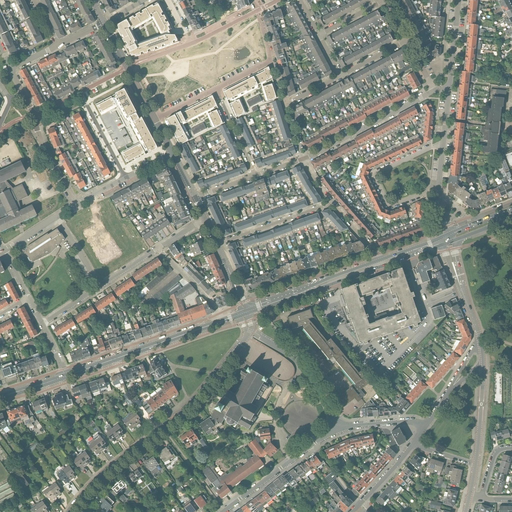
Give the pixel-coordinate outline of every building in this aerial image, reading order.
[(179,5),(182,11),(196,4),(198,3),(196,0),(193,2),(189,4),(187,0),(179,5)] [(237,0),(235,1),(235,3),(234,3),(235,7),(238,6),(239,8),(240,7),(241,8),(249,6),(248,2),(248,1),(247,0),(237,0)] [(306,0),(312,10),(314,8),(311,2),(313,1),(312,0),(306,0)] [(356,9),(351,0),(349,0),(347,1),(349,4),(352,11),(356,9)] [(351,0),(356,9),(361,6),(357,0),(356,0),(355,1),(354,0),(351,0)] [(491,9),(492,13),(510,3),(507,0),(501,0),(495,3),(497,6),(491,9)] [(107,10),(108,10),(115,6),(116,5),(114,1),(105,5),(107,10)] [(348,13),(352,11),(349,4),(346,5),(344,2),(342,3),(348,13)] [(406,12),(419,5),(418,3),(415,5),(414,2),(404,7),(404,8),(406,12)] [(18,12),(28,8),(25,3),(16,7),(18,12)] [(46,12),(54,8),(52,3),(44,7),(43,7),(46,12)] [(179,43),(177,39),(157,3),(116,27),(127,48),(126,48),(129,54),(130,54),(132,59),(155,51),(179,43)] [(288,12),(297,7),(295,3),(293,3),(287,6),(288,8),(286,9),(288,12)] [(343,16),(348,13),(342,3),(340,4),(342,8),(340,9),(343,16)] [(501,16),(503,14),(511,9),(511,7),(510,3),(492,13),(492,15),(493,16),(499,13),(501,16)] [(191,14),(195,13),(193,9),(195,8),(194,8),(197,7),(196,4),(182,11),(185,17),(191,14)] [(339,18),(343,16),(340,9),(338,6),(336,7),(334,4),(332,5),(339,18)] [(77,14),(79,13),(88,9),(85,5),(79,8),(80,10),(78,11),(78,12),(76,13),(77,14)] [(115,6),(108,10),(111,14),(122,7),(121,5),(116,8),(115,6)] [(334,20),(339,18),(332,5),(330,6),(333,12),(331,13),(334,20)] [(408,16),(417,12),(419,11),(417,9),(420,7),(419,5),(406,12),(408,16)] [(334,20),(331,13),(328,15),(325,8),(325,9),(324,6),(322,7),(330,23),(334,20)] [(288,12),(286,13),(287,15),(289,14),(291,13),(292,15),(299,12),(297,7),(288,12)] [(325,25),(330,23),(322,7),(320,8),(321,10),(321,11),(324,17),(322,18),(325,25)] [(21,16),(30,12),(28,8),(18,12),(21,16)] [(48,17),(49,17),(57,13),(54,8),(46,12),(48,17)] [(501,23),(503,22),(511,17),(511,9),(503,14),(505,17),(503,18),(503,19),(499,21),(501,23)] [(275,25),(279,24),(277,20),(279,20),(283,19),(283,18),(280,10),(271,14),(275,25)] [(384,23),(386,22),(380,10),(375,12),(380,22),(383,21),(384,23)] [(189,23),(198,18),(196,15),(199,14),(202,13),(201,11),(198,12),(195,13),(191,14),(185,17),(189,23)] [(23,21),(32,17),(30,12),(21,16),(23,21)] [(51,22),(60,17),(58,12),(57,13),(49,17),(51,22)] [(290,19),(288,20),(289,22),(301,16),(299,12),(292,15),(289,17),(290,19)] [(378,23),(380,22),(375,12),(371,14),(377,27),(379,26),(378,23)] [(407,17),(409,22),(422,15),(421,13),(418,14),(417,12),(408,16),(407,17)] [(83,20),(83,21),(84,22),(93,17),(91,13),(90,14),(84,16),(85,18),(83,20)] [(267,28),(275,25),(271,14),(265,17),(264,19),(267,28)] [(375,28),(377,27),(371,14),(367,17),(372,27),(374,26),(375,28)] [(325,25),(322,18),(320,15),(316,18),(321,27),(325,25)] [(411,26),(421,21),(420,18),(423,17),(422,15),(409,22),(411,26)] [(301,16),(289,22),(290,24),(292,23),(294,25),(294,26),(304,20),(301,16)] [(51,22),(53,26),(62,21),(60,17),(51,22)] [(87,23),(88,25),(88,26),(94,23),(95,22),(93,17),(84,22),(84,23),(85,24),(87,23)] [(369,28),(372,27),(367,17),(362,19),(369,32),(371,31),(369,28)] [(506,24),(508,26),(511,24),(511,17),(503,22),(504,25),(506,24)] [(25,27),(35,23),(33,18),(23,22),(25,27)] [(191,28),(200,24),(199,21),(198,18),(189,23),(191,28)] [(367,33),(369,32),(362,19),(357,22),(361,29),(363,32),(365,30),(367,33)] [(295,28),(293,29),(294,31),(295,30),(306,25),(304,20),(294,26),(295,28)] [(53,26),(55,30),(64,26),(65,26),(64,25),(62,21),(53,26)] [(414,31),(424,26),(424,25),(426,24),(425,22),(423,23),(421,21),(411,26),(414,31)] [(359,30),(361,29),(357,22),(353,24),(359,35),(361,34),(359,30)] [(28,32),(37,27),(35,23),(25,27),(28,32)] [(191,28),(194,32),(203,28),(200,24),(191,28)] [(275,25),(267,28),(268,34),(277,31),(280,30),(279,27),(280,27),(279,25),(281,25),(280,24),(279,24),(275,25)] [(357,36),(359,35),(353,24),(349,26),(353,34),(355,32),(357,36)] [(306,25),(295,30),(296,33),(298,32),(300,31),(301,32),(308,28),(306,25)] [(0,29),(0,32),(1,35),(10,31),(8,26),(0,29)] [(65,30),(64,26),(55,30),(54,31),(57,35),(66,30),(65,30)] [(344,28),(352,42),(354,41),(351,35),(353,34),(349,26),(344,28)] [(414,31),(416,35),(428,28),(428,26),(425,28),(424,26),(414,31)] [(30,36),(39,32),(37,27),(28,32),(30,36)] [(302,34),(298,37),(300,39),(310,33),(308,28),(301,32),(302,34)] [(349,43),(352,42),(344,28),(340,31),(345,41),(348,40),(349,43)] [(418,39),(426,36),(428,34),(427,32),(430,30),(428,28),(416,35),(418,39)] [(391,42),(387,36),(385,37),(381,29),(379,30),(387,45),(391,42)] [(68,35),(66,31),(66,30),(57,35),(58,38),(60,39),(68,35)] [(382,47),(387,45),(379,30),(376,31),(379,35),(378,36),(378,37),(377,37),(382,47)] [(387,36),(391,42),(396,40),(390,30),(386,32),(387,36)] [(343,42),(345,41),(340,31),(336,33),(342,46),(344,45),(343,42)] [(4,41),(13,37),(11,32),(2,36),(4,41)] [(30,36),(32,41),(41,36),(39,32),(30,36)] [(300,39),(298,40),(299,42),(302,40),(303,42),(313,37),(310,33),(300,39)] [(340,47),(342,46),(336,33),(331,35),(336,46),(339,44),(340,47)] [(93,43),(94,42),(102,38),(100,34),(99,34),(94,36),(91,38),(93,43)] [(282,34),(270,38),(271,43),(280,40),(279,38),(283,37),(283,36),(284,36),(284,34),(282,34)] [(334,47),(336,46),(331,35),(327,38),(333,50),(336,49),(334,47)] [(32,41),(34,45),(43,41),(41,36),(32,41)] [(378,49),(382,47),(377,37),(375,39),(373,36),(372,37),(378,49)] [(421,44),(425,42),(426,44),(432,42),(429,37),(427,38),(426,36),(418,39),(421,44)] [(6,45),(16,41),(13,37),(4,41),(6,45)] [(96,47),(105,42),(102,37),(102,38),(94,42),(96,47)] [(304,45),(302,46),(303,48),(315,42),(313,37),(303,42),(304,45)] [(374,52),(378,49),(372,37),(370,38),(371,41),(368,42),(370,45),(374,52)] [(206,55),(212,53),(207,40),(201,42),(206,55)] [(9,50),(18,46),(16,41),(6,45),(9,50)] [(96,47),(98,51),(107,46),(105,42),(96,47)] [(287,43),(273,47),(274,52),(288,48),(290,47),(289,42),(287,43)] [(305,47),(308,51),(317,46),(315,42),(305,47)] [(369,54),(374,52),(370,45),(368,46),(366,42),(363,43),(369,54)] [(80,54),(82,53),(78,44),(74,46),(77,52),(79,51),(80,54)] [(365,56),(361,50),(360,47),(357,48),(356,45),(354,46),(360,59),(365,56)] [(432,54),(434,58),(436,57),(438,57),(440,56),(441,49),(440,49),(441,46),(435,45),(434,52),(433,53),(432,54)] [(17,51),(20,50),(18,46),(9,50),(11,55),(17,51)] [(69,48),(73,57),(78,55),(77,52),(74,46),(69,48)] [(100,56),(103,54),(109,51),(107,46),(98,51),(100,56)] [(308,51),(310,55),(319,50),(317,46),(308,51)] [(356,61),(360,59),(354,46),(351,47),(355,53),(353,54),(356,61)] [(69,59),(73,57),(69,48),(64,51),(65,53),(69,59)] [(276,56),(287,53),(287,51),(289,50),(288,48),(274,52),(276,56)] [(433,60),(434,58),(432,54),(433,53),(433,48),(429,50),(425,52),(429,60),(431,61),(433,60)] [(310,55),(312,60),(322,54),(319,50),(310,55)] [(352,63),(356,61),(353,54),(351,51),(348,53),(347,50),(345,51),(352,63)] [(347,66),(352,63),(345,51),(343,52),(345,55),(342,56),(347,66)] [(405,67),(402,61),(406,59),(401,51),(397,53),(396,53),(403,68),(405,67)] [(287,53),(276,56),(277,61),(285,59),(284,56),(288,55),(291,54),(290,52),(287,53)] [(401,69),(403,68),(396,53),(393,55),(389,57),(394,65),(397,63),(398,63),(401,69)] [(312,60),(314,64),(324,59),(322,54),(312,60)] [(60,64),(59,64),(56,57),(55,55),(51,57),(55,67),(60,64)] [(64,67),(66,66),(61,55),(56,57),(59,64),(61,63),(64,67)] [(343,68),(347,66),(342,56),(338,58),(343,68)] [(51,69),(55,67),(51,57),(46,59),(51,69)] [(278,65),(290,62),(291,61),(290,57),(289,57),(277,61),(278,65)] [(395,66),(394,65),(389,57),(386,59),(392,72),(395,71),(393,67),(395,66)] [(47,71),(51,69),(46,59),(42,61),(47,71)] [(107,68),(114,65),(116,63),(114,59),(113,59),(107,62),(108,64),(106,65),(107,68)] [(318,65),(319,67),(326,63),(324,59),(314,64),(315,64),(311,66),(312,68),(313,68),(318,65)] [(388,74),(392,72),(386,59),(381,61),(388,74)] [(42,73),(47,71),(42,61),(38,63),(42,73)] [(386,75),(388,74),(381,61),(378,63),(382,70),(383,70),(386,75)] [(280,70),(292,66),(290,62),(278,65),(280,70)] [(379,72),(375,64),(373,66),(379,79),(382,77),(379,72)] [(92,68),(91,65),(89,66),(91,69),(87,71),(88,73),(92,82),(97,79),(92,71),(91,69),(92,68)] [(281,75),(289,72),(289,70),(296,68),(295,65),(292,66),(280,70),(281,75)] [(321,76),(322,79),(332,74),(328,66),(321,70),(322,73),(323,73),(324,75),(321,76)] [(377,80),(379,79),(373,66),(368,68),(372,76),(374,74),(377,80)] [(19,72),(22,77),(31,72),(29,67),(19,72)] [(252,90),(252,89),(272,78),(269,67),(222,91),(227,101),(246,91),(247,93),(252,90)] [(322,79),(321,76),(318,78),(313,68),(312,68),(311,69),(312,72),(310,73),(315,83),(322,79)] [(370,77),(372,76),(368,68),(364,70),(371,83),(373,82),(370,77)] [(101,77),(100,75),(99,72),(98,71),(96,72),(95,69),(92,71),(97,79),(101,77)] [(368,85),(371,83),(364,70),(359,73),(363,80),(365,79),(368,85)] [(22,77),(24,81),(33,76),(31,72),(22,77)] [(310,85),(315,83),(310,73),(307,75),(306,72),(304,73),(310,85)] [(88,84),(92,82),(88,73),(83,75),(88,84)] [(306,88),(310,85),(304,73),(302,74),(303,77),(301,78),(306,88)] [(361,81),(363,80),(359,73),(355,75),(362,88),(364,87),(361,81)] [(403,82),(403,83),(415,77),(413,73),(406,77),(403,78),(405,80),(403,82)] [(78,86),(81,84),(79,78),(77,75),(73,78),(78,86)] [(83,87),(88,84),(83,75),(79,78),(81,84),(83,87)] [(359,89),(362,88),(355,75),(350,78),(355,87),(357,85),(359,89)] [(24,81),(26,85),(36,80),(33,76),(24,81)] [(409,83),(410,85),(418,82),(415,77),(403,83),(405,86),(409,83)] [(73,89),(78,86),(73,78),(71,79),(72,81),(69,83),(73,89)] [(302,90),(306,88),(301,78),(297,80),(297,81),(298,83),(302,90)] [(358,92),(355,87),(350,78),(344,81),(349,90),(352,88),(355,93),(358,92)] [(26,85),(28,89),(38,84),(36,80),(26,85)] [(286,90),(294,88),(293,85),(298,83),(297,81),(285,85),(286,90)] [(345,91),(349,90),(344,81),(338,84),(344,95),(346,98),(348,97),(345,91)] [(407,90),(409,89),(410,91),(420,86),(418,82),(410,85),(406,88),(407,90)] [(74,91),(73,89),(69,83),(65,85),(70,93),(74,91)] [(278,98),(276,90),(274,83),(263,87),(265,94),(267,101),(278,98)] [(28,89),(31,94),(40,89),(38,84),(28,89)] [(65,96),(70,93),(65,85),(65,84),(61,87),(65,96)] [(341,96),(344,95),(338,84),(333,86),(340,99),(343,98),(341,96)] [(410,96),(409,95),(404,86),(402,87),(401,85),(399,86),(405,98),(410,96)] [(65,96),(61,87),(61,86),(56,89),(61,98),(65,96)] [(338,101),(340,99),(333,86),(329,89),(334,98),(336,97),(338,101)] [(401,101),(405,98),(399,86),(397,87),(398,90),(396,91),(401,101)] [(288,97),(290,96),(299,91),(298,89),(297,87),(294,88),(286,90),(288,97)] [(31,94),(33,98),(42,93),(40,89),(31,94)] [(56,101),(61,98),(56,89),(52,91),(53,94),(56,101)] [(126,89),(115,95),(128,119),(130,118),(148,151),(149,153),(160,148),(144,118),(144,117),(141,112),(139,113),(126,89)] [(332,99),(334,98),(329,89),(324,91),(331,104),(334,103),(332,99)] [(397,103),(401,101),(396,91),(393,92),(392,90),(390,91),(396,101),(397,103)] [(484,126),(481,126),(481,132),(480,134),(483,138),(484,138),(482,153),(496,154),(498,136),(499,136),(499,131),(501,131),(501,127),(500,127),(500,123),(501,108),(503,108),(504,100),(505,100),(506,91),(496,90),(493,90),(492,95),(492,97),(491,109),(488,109),(486,124),(485,124),(484,126)] [(329,105),(331,104),(324,91),(321,93),(324,101),(326,100),(329,105)] [(397,103),(396,101),(390,91),(388,92),(389,94),(387,95),(391,103),(392,105),(397,103)] [(33,98),(35,102),(45,97),(42,93),(33,98)] [(316,96),(323,109),(325,107),(324,105),(326,104),(324,101),(321,93),(316,96)] [(387,106),(391,103),(387,95),(386,93),(382,95),(387,106)] [(383,108),(387,106),(382,95),(377,98),(383,108)] [(212,96),(177,114),(177,113),(174,114),(174,115),(166,120),(167,122),(166,122),(178,146),(190,140),(189,138),(190,137),(184,125),(217,106),(212,96)] [(320,110),(323,109),(316,96),(312,98),(316,105),(318,104),(320,110)] [(45,97),(35,102),(37,107),(47,102),(45,97)] [(109,111),(110,111),(117,107),(111,97),(103,101),(96,105),(101,115),(104,114),(109,111)] [(314,106),(316,105),(312,98),(307,100),(314,113),(317,112),(314,106)] [(379,110),(383,108),(377,98),(373,100),(379,110)] [(232,111),(235,118),(245,114),(242,107),(239,100),(229,104),(232,111)] [(307,100),(303,103),(309,113),(311,112),(312,114),(314,113),(307,100)] [(374,112),(379,110),(373,100),(369,102),(374,112)] [(370,114),(374,112),(369,102),(365,104),(370,114)] [(307,115),(309,113),(303,103),(297,106),(300,112),(301,114),(306,112),(307,115)] [(424,111),(432,108),(429,103),(427,104),(426,103),(424,105),(424,106),(420,108),(421,110),(423,109),(424,111)] [(366,117),(370,114),(365,104),(360,107),(361,109),(366,117)] [(269,114),(282,110),(281,106),(271,109),(271,111),(269,112),(269,114)] [(367,118),(366,117),(361,109),(359,110),(358,108),(356,109),(362,121),(367,118)] [(358,123),(362,121),(356,109),(354,110),(355,112),(353,113),(358,123)] [(416,121),(414,117),(410,109),(405,112),(411,122),(413,120),(414,123),(416,121)] [(225,123),(222,116),(218,110),(208,114),(211,121),(214,128),(225,123)] [(354,125),(358,123),(353,113),(351,115),(349,112),(347,114),(354,125)] [(408,123),(411,122),(405,112),(401,114),(407,126),(410,125),(408,123)] [(69,118),(72,123),(81,118),(79,114),(69,118)] [(349,128),(354,125),(347,114),(345,115),(346,117),(344,118),(348,126),(349,128)] [(405,127),(407,126),(401,114),(396,116),(397,118),(402,126),(404,125),(405,127)] [(272,124),(285,120),(284,115),(274,118),(274,121),(272,122),(272,124)] [(344,128),(348,126),(344,118),(343,116),(339,119),(344,128)] [(236,121),(238,125),(250,119),(249,118),(246,119),(245,117),(237,120),(236,121)] [(72,123),(74,127),(83,122),(81,118),(72,123)] [(403,128),(402,126),(397,118),(393,120),(399,130),(403,128)] [(240,130),(249,125),(248,123),(251,122),(250,119),(238,125),(240,130)] [(340,131),(344,128),(339,119),(335,121),(340,131)] [(395,133),(399,130),(393,120),(389,123),(395,133)] [(336,133),(340,131),(335,121),(331,123),(336,133)] [(74,127),(76,131),(86,126),(83,122),(74,127)] [(332,135),(336,133),(331,123),(326,125),(332,135)] [(390,135),(395,133),(389,123),(385,125),(390,135)] [(240,130),(242,135),(255,128),(254,126),(251,128),(249,125),(240,130)] [(275,133),(288,130),(287,125),(277,128),(277,130),(275,131),(275,133)] [(328,137),(332,135),(326,125),(322,127),(328,137)] [(386,137),(390,135),(385,125),(381,127),(386,137)] [(76,131),(79,136),(88,131),(86,126),(76,131)] [(49,135),(59,131),(58,127),(54,128),(48,131),(49,135)] [(323,140),(328,137),(322,127),(318,130),(318,131),(323,140)] [(382,140),(386,137),(381,127),(376,130),(382,140)] [(244,139),(254,135),(253,132),(256,131),(255,128),(242,135),(244,139)] [(216,137),(217,139),(229,134),(227,130),(221,132),(222,135),(216,137)] [(376,140),(372,132),(371,130),(367,132),(373,144),(375,143),(374,141),(376,140)] [(377,142),(382,140),(376,130),(372,132),(376,140),(377,142)] [(51,140),(61,136),(59,131),(49,135),(51,140)] [(79,136),(81,140),(90,135),(88,131),(79,136)] [(324,141),(323,140),(318,131),(314,134),(320,144),(324,141)] [(371,145),(373,144),(367,132),(363,134),(368,144),(370,143),(371,145)] [(284,141),(291,139),(290,134),(280,137),(280,140),(278,141),(278,143),(284,141)] [(315,146),(320,144),(314,134),(310,136),(315,146)] [(366,145),(368,144),(363,134),(358,137),(365,149),(367,148),(366,145)] [(431,141),(431,140),(423,140),(421,141),(418,134),(413,137),(418,147),(431,141)] [(81,140),(83,144),(92,139),(90,135),(81,140)] [(244,139),(247,144),(259,138),(257,136),(255,137),(254,135),(244,139)] [(53,144),(63,140),(61,136),(51,140),(53,144)] [(311,148),(315,146),(310,136),(306,138),(307,141),(311,148)] [(366,150),(365,149),(358,137),(354,139),(355,141),(360,151),(362,149),(363,150),(364,149),(365,151),(366,150)] [(413,149),(418,147),(413,137),(409,139),(413,149)] [(249,148),(255,145),(258,144),(257,141),(259,140),(259,138),(247,144),(249,148)] [(83,144),(85,148),(95,143),(92,139),(83,144)] [(222,149),(225,147),(234,143),(231,139),(225,141),(226,144),(221,146),(222,149)] [(409,151),(413,149),(409,139),(404,141),(409,151)] [(63,140),(53,144),(54,149),(65,145),(63,140)] [(307,150),(311,148),(307,141),(303,143),(305,150),(307,150)] [(356,153),(360,151),(355,141),(351,143),(356,153)] [(405,153),(409,151),(404,141),(400,143),(405,153)] [(85,148),(87,153),(97,148),(95,143),(85,148)] [(146,155),(140,143),(134,146),(133,147),(134,148),(131,149),(124,153),(122,154),(127,165),(137,159),(146,155)] [(179,148),(181,152),(194,145),(193,143),(189,145),(188,143),(179,148)] [(352,155),(356,153),(351,143),(347,145),(352,155)] [(400,155),(405,153),(400,143),(396,145),(400,155)] [(184,156),(192,152),(196,150),(195,147),(194,145),(181,152),(184,156)] [(347,158),(352,155),(347,145),(342,148),(347,158)] [(396,157),(400,155),(396,145),(391,147),(396,157)] [(396,157),(391,147),(387,149),(391,159),(396,157)] [(87,153),(90,157),(99,152),(97,148),(87,153)] [(228,154),(226,155),(227,157),(238,152),(236,148),(230,150),(231,153),(228,154)] [(292,157),(291,156),(290,153),(288,148),(286,148),(283,149),(287,159),(292,157)] [(343,159),(347,158),(342,148),(338,150),(342,157),(343,159)] [(277,162),(282,160),(278,151),(276,152),(275,149),(272,150),(274,152),(277,162)] [(282,160),(287,159),(283,149),(281,150),(278,151),(282,160)] [(387,161),(391,159),(387,149),(382,151),(387,161)] [(337,159),(342,157),(338,150),(334,152),(337,159)] [(383,164),(387,161),(382,151),(378,153),(383,164)] [(59,157),(61,161),(70,156),(68,152),(59,157)] [(92,161),(101,156),(99,152),(90,157),(92,161)] [(186,161),(187,161),(198,154),(197,152),(193,154),(192,152),(184,156),(183,157),(186,161)] [(272,164),(277,162),(274,152),(271,153),(269,154),(272,164)] [(334,163),(333,162),(329,154),(329,152),(324,155),(329,165),(334,163)] [(511,180),(511,181),(510,178),(511,177),(509,173),(510,172),(502,152),(497,154),(499,159),(506,177),(511,190),(511,180)] [(378,166),(383,164),(378,153),(374,155),(378,166)] [(189,165),(198,160),(196,157),(199,156),(198,154),(187,161),(189,165)] [(325,167),(329,165),(324,155),(320,157),(324,165),(325,167)] [(374,168),(378,166),(374,155),(369,157),(374,168)] [(61,161),(63,165),(73,160),(70,156),(61,161)] [(92,161),(94,166),(104,161),(101,156),(92,161)] [(263,167),(268,165),(264,156),(262,157),(259,158),(262,166),(263,167)] [(370,170),(374,168),(369,157),(365,160),(366,162),(370,170)] [(258,168),(262,166),(259,158),(257,158),(254,159),(258,168)] [(321,169),(319,167),(316,159),(311,162),(310,163),(316,172),(321,169)] [(63,165),(65,169),(75,164),(73,160),(63,165)] [(189,165),(191,169),(203,163),(202,161),(199,162),(198,160),(189,165)] [(94,166),(97,170),(106,165),(104,161),(94,166)] [(21,211),(20,208),(19,201),(28,197),(22,184),(13,188),(6,181),(12,178),(25,171),(21,162),(0,172),(0,213),(1,216),(0,216),(0,218),(2,220),(0,221),(0,231),(0,232),(20,223),(37,215),(34,210),(36,210),(34,206),(33,206),(32,206),(21,211)] [(370,170),(366,162),(363,164),(361,169),(360,168),(360,170),(369,173),(370,170)] [(193,174),(195,173),(200,170),(202,169),(201,166),(204,165),(203,163),(191,169),(193,174)] [(239,165),(242,173),(247,171),(244,163),(242,164),(239,165)] [(65,169),(68,174),(77,169),(75,164),(65,169)] [(97,170),(99,174),(108,169),(106,165),(97,170)] [(233,178),(238,176),(236,169),(233,170),(232,167),(230,167),(233,178)] [(294,175),(301,171),(299,167),(289,170),(290,173),(293,172),(294,175)] [(70,178),(73,177),(79,173),(77,169),(68,174),(70,178)] [(108,169),(99,174),(101,179),(110,174),(108,169)] [(152,185),(164,180),(172,176),(169,169),(167,169),(148,178),(152,185)] [(224,181),(229,179),(226,173),(225,170),(222,171),(222,170),(220,171),(224,181)] [(297,179),(305,174),(303,170),(301,171),(294,175),(297,179)] [(369,173),(360,170),(359,171),(360,172),(359,176),(360,179),(367,176),(369,173)] [(73,177),(76,181),(85,176),(82,171),(79,173),(73,177)] [(219,183),(224,181),(220,171),(218,172),(216,173),(219,183)] [(495,200),(491,191),(491,190),(487,192),(486,188),(487,188),(484,180),(487,179),(484,172),(479,179),(484,192),(488,202),(495,200)] [(214,185),(219,183),(216,173),(213,174),(211,174),(214,185)] [(210,186),(214,185),(211,174),(208,175),(206,176),(210,186)] [(297,179),(299,184),(308,179),(305,174),(297,179)] [(320,180),(323,184),(329,179),(327,175),(326,176),(325,177),(323,178),(321,179),(320,180)] [(76,181),(77,185),(87,180),(85,176),(76,181)] [(165,182),(162,184),(164,187),(175,182),(172,176),(164,180),(165,182)] [(200,188),(204,187),(201,178),(198,179),(197,176),(194,178),(200,188)] [(205,188),(210,186),(206,176),(204,177),(201,178),(204,187),(205,188)] [(277,186),(276,184),(273,176),(272,177),(273,177),(268,179),(272,188),(277,186)] [(449,184),(456,185),(461,185),(462,181),(466,182),(466,178),(459,177),(450,176),(449,184)] [(507,195),(511,192),(511,190),(506,177),(501,180),(502,184),(507,195)] [(150,191),(152,190),(147,179),(142,181),(149,195),(151,193),(150,191)] [(267,190),(272,188),(268,179),(264,180),(267,191),(267,190)] [(299,184),(302,188),(311,184),(308,179),(299,184)] [(323,184),(325,188),(332,183),(329,179),(323,184)] [(77,185),(80,189),(89,184),(87,180),(77,185)] [(267,191),(264,180),(263,180),(259,182),(266,200),(270,199),(267,191)] [(361,189),(372,184),(369,180),(362,183),(359,185),(361,189)] [(147,196),(149,195),(142,181),(138,184),(143,194),(146,193),(147,196)] [(180,194),(178,188),(175,182),(164,187),(165,190),(167,189),(169,193),(163,195),(161,191),(157,193),(161,202),(161,203),(180,194)] [(263,201),(266,200),(259,182),(257,183),(263,201)] [(260,202),(263,201),(257,183),(253,184),(256,191),(257,193),(260,202)] [(325,188),(328,192),(335,187),(332,183),(325,188)] [(495,200),(500,197),(496,186),(495,183),(492,184),(494,189),(491,191),(495,200)] [(141,195),(143,194),(138,184),(133,186),(140,199),(142,198),(141,195)] [(256,191),(253,184),(249,186),(252,195),(257,193),(256,191)] [(302,188),(305,193),(313,188),(311,184),(302,188)] [(361,189),(363,193),(374,189),(372,184),(361,189)] [(500,197),(507,195),(502,184),(500,185),(496,186),(500,197)] [(328,192),(331,196),(340,188),(337,185),(335,187),(328,192)] [(138,200),(140,199),(133,186),(129,188),(134,199),(137,198),(138,200)] [(449,191),(453,194),(459,187),(458,186),(448,190),(449,191)] [(453,194),(458,198),(465,189),(467,186),(464,186),(463,187),(462,186),(460,188),(459,187),(453,194)] [(458,198),(465,203),(473,192),(474,190),(471,187),(468,191),(465,189),(458,198)] [(132,200),(134,199),(129,188),(124,191),(131,204),(133,203),(132,200)] [(305,193),(308,197),(316,192),(313,188),(305,193)] [(331,196),(334,199),(343,192),(340,188),(331,196)] [(363,193),(365,198),(376,193),(374,189),(363,193)] [(229,192),(233,202),(236,201),(237,205),(239,204),(238,200),(237,197),(234,190),(229,192)] [(129,205),(131,204),(124,191),(120,193),(125,203),(128,202),(129,205)] [(230,203),(233,202),(229,192),(225,194),(229,205),(229,206),(231,205),(230,203)] [(308,197),(309,199),(310,201),(320,197),(317,194),(316,192),(308,197)] [(334,199),(338,203),(346,195),(343,192),(334,199)] [(474,208),(481,205),(477,195),(475,196),(473,192),(465,203),(471,208),(472,208),(474,208)] [(481,205),(488,202),(484,192),(477,195),(481,205)] [(123,205),(125,203),(120,193),(115,195),(122,208),(124,207),(123,205)] [(365,198),(368,202),(378,197),(376,193),(365,198)] [(161,203),(164,208),(183,200),(180,194),(161,203)] [(225,207),(229,205),(225,194),(220,195),(223,205),(225,207)] [(120,210),(122,208),(115,195),(111,198),(117,208),(119,207),(120,210)] [(338,203),(341,207),(347,201),(350,199),(346,195),(338,203)] [(209,204),(215,203),(218,202),(218,199),(217,196),(207,200),(209,204)] [(308,207),(306,203),(304,197),(299,199),(302,209),(308,207)] [(368,202),(370,206),(380,201),(378,197),(368,202)] [(298,210),(302,209),(299,199),(294,200),(295,203),(298,210)] [(109,211),(114,208),(109,200),(104,202),(109,211)] [(164,208),(167,214),(185,206),(183,200),(164,208)] [(289,213),(286,206),(284,200),(282,201),(283,204),(280,205),(283,215),(288,213),(288,214),(289,213)] [(341,207),(344,210),(350,205),(347,201),(341,207)] [(372,211),(375,209),(382,206),(380,201),(370,206),(372,211)] [(412,208),(423,209),(424,203),(421,201),(416,203),(412,205),(412,208)] [(109,211),(104,202),(99,205),(104,213),(109,211)] [(274,218),(279,216),(274,203),(272,204),(273,207),(271,208),(274,218)] [(279,216),(283,215),(280,205),(278,205),(277,203),(274,203),(279,216)] [(104,213),(99,205),(94,208),(99,216),(104,213)] [(210,211),(212,215),(222,211),(221,208),(224,207),(223,205),(220,206),(210,211)] [(347,214),(354,208),(350,205),(344,210),(347,214)] [(185,206),(167,214),(170,219),(188,211),(185,206)] [(270,220),(274,218),(271,208),(268,209),(267,206),(265,207),(270,220)] [(347,214),(351,217),(357,212),(359,210),(355,206),(354,208),(347,214)] [(265,221),(270,220),(265,207),(260,208),(265,221)] [(407,215),(405,209),(404,207),(399,209),(401,217),(402,220),(408,218),(407,215)] [(99,216),(94,208),(89,210),(94,219),(99,216)] [(260,223),(265,221),(260,208),(256,210),(260,223)] [(255,225),(260,223),(256,210),(251,212),(253,218),(255,225)] [(324,217),(326,219),(333,213),(332,213),(329,210),(321,213),(325,217),(324,217)] [(382,219),(384,220),(387,211),(384,210),(376,213),(378,216),(383,218),(382,219)] [(86,222),(91,219),(86,211),(81,214),(86,222)] [(174,227),(189,220),(190,219),(189,216),(190,216),(188,211),(170,219),(174,227)] [(214,219),(224,215),(227,214),(226,212),(223,213),(222,211),(212,215),(214,219)] [(390,221),(393,220),(390,212),(387,211),(384,220),(385,220),(384,221),(390,223),(390,221)] [(351,217),(354,221),(360,215),(357,212),(351,217)] [(170,224),(168,221),(164,214),(161,215),(160,213),(158,214),(166,227),(170,224)] [(325,220),(329,223),(337,217),(333,213),(326,219),(325,220)] [(86,222),(81,214),(77,217),(82,225),(86,222)] [(162,230),(166,227),(158,214),(156,216),(157,218),(155,220),(162,230)] [(216,224),(226,219),(225,217),(228,216),(227,214),(224,215),(214,219),(216,224)] [(320,221),(320,220),(319,218),(318,214),(313,216),(316,225),(319,224),(320,227),(322,226),(320,221)] [(354,221),(357,224),(363,219),(360,215),(354,221)] [(314,226),(316,225),(313,216),(308,217),(313,230),(315,229),(314,226)] [(82,225),(77,217),(72,220),(77,228),(82,225)] [(242,230),(247,229),(244,221),(244,222),(243,219),(240,220),(239,217),(237,218),(242,230)] [(313,231),(313,230),(308,217),(303,219),(306,229),(309,228),(311,232),(313,231)] [(332,227),(333,228),(340,221),(337,217),(329,223),(332,227)] [(158,232),(162,230),(155,220),(153,221),(151,218),(149,220),(158,232)] [(237,232),(242,230),(237,218),(232,219),(234,225),(237,232)] [(219,229),(228,225),(228,224),(231,223),(230,221),(227,222),(226,219),(216,224),(219,229)] [(304,229),(306,229),(303,219),(298,221),(303,233),(306,232),(304,229)] [(357,224),(360,228),(366,223),(363,219),(357,224)] [(77,228),(72,220),(67,223),(72,231),(77,228)] [(154,235),(158,232),(149,220),(147,221),(149,224),(147,225),(154,235)] [(304,234),(303,233),(298,221),(294,222),(297,232),(300,231),(301,235),(304,234)] [(336,227),(338,230),(344,225),(340,221),(333,228),(334,229),(336,227)] [(418,222),(421,233),(427,231),(422,221),(418,222)] [(150,237),(154,235),(147,225),(145,226),(142,222),(140,223),(141,225),(150,237)] [(295,233),(297,232),(294,222),(289,224),(289,225),(294,237),(296,236),(295,233)] [(421,233),(418,222),(415,223),(413,224),(417,235),(421,233)] [(222,232),(227,230),(226,228),(228,226),(232,225),(231,223),(228,224),(228,225),(219,229),(220,233),(222,232)] [(360,228),(364,232),(370,226),(366,223),(360,228)] [(364,232),(367,235),(375,228),(372,224),(370,226),(364,232)] [(412,236),(417,235),(413,224),(408,225),(412,236)] [(145,241),(150,237),(141,225),(139,227),(141,229),(138,231),(145,241)] [(292,238),(294,237),(289,225),(285,226),(288,236),(291,235),(292,238)] [(407,238),(412,236),(408,225),(403,227),(407,238)] [(286,237),(288,236),(285,226),(280,228),(283,237),(285,241),(287,240),(286,237)] [(403,239),(407,238),(403,227),(399,229),(403,239)] [(370,239),(376,234),(379,232),(375,228),(367,235),(370,239)] [(52,252),(59,246),(65,239),(61,233),(61,234),(57,229),(48,235),(48,234),(26,248),(28,250),(25,252),(31,263),(48,255),(50,254),(51,253),(52,252)] [(364,250),(365,248),(360,242),(348,229),(347,230),(351,242),(364,250)] [(398,241),(403,239),(399,229),(394,230),(395,233),(398,241)] [(275,244),(274,241),(271,231),(266,233),(269,243),(272,242),(273,245),(275,244)] [(88,238),(85,232),(78,237),(81,242),(88,238)] [(267,244),(269,243),(266,233),(261,235),(266,247),(266,248),(268,248),(267,244)] [(263,248),(266,247),(261,235),(257,236),(260,246),(263,245),(263,248)] [(257,247),(260,246),(257,236),(256,236),(252,237),(256,250),(258,249),(257,247)] [(257,251),(256,250),(252,237),(247,239),(250,249),(253,248),(254,252),(257,251)] [(92,243),(88,238),(81,242),(84,247),(92,243)] [(378,248),(384,246),(381,238),(377,240),(374,243),(378,248)] [(141,250),(146,246),(141,239),(136,242),(141,250)] [(248,250),(250,249),(247,239),(242,241),(246,251),(246,253),(249,253),(248,250)] [(188,250),(189,252),(203,246),(201,241),(190,246),(191,248),(188,250)] [(136,253),(141,250),(136,242),(131,245),(136,253)] [(353,254),(355,253),(351,242),(348,243),(349,245),(345,246),(349,255),(353,254)] [(355,253),(364,250),(351,242),(355,253)] [(95,248),(92,243),(84,247),(88,253),(95,248)] [(349,255),(345,246),(344,243),(338,245),(342,257),(349,255)] [(342,257),(338,245),(338,244),(335,245),(335,247),(332,248),(336,259),(340,257),(341,258),(342,257)] [(130,256),(136,253),(131,245),(126,249),(130,256)] [(168,252),(172,259),(180,254),(174,245),(168,249),(170,251),(168,252)] [(193,253),(194,256),(205,251),(203,246),(189,252),(190,254),(193,253)] [(88,253),(91,258),(98,254),(95,248),(88,253)] [(329,261),(336,259),(332,248),(329,249),(330,250),(326,251),(326,250),(329,261)] [(126,249),(120,252),(125,260),(130,256),(126,249)] [(323,263),(329,261),(326,250),(323,251),(323,252),(320,254),(323,263)] [(233,261),(240,258),(239,255),(241,254),(244,253),(243,251),(240,252),(231,256),(233,261)] [(317,265),(323,263),(320,254),(320,252),(317,253),(317,255),(314,256),(317,265)] [(209,263),(216,260),(213,254),(206,258),(209,263)] [(119,266),(124,263),(119,255),(115,258),(119,266)] [(181,262),(178,264),(182,269),(188,263),(186,262),(185,258),(182,255),(178,258),(181,262)] [(318,266),(317,265),(314,256),(311,257),(311,258),(308,259),(311,267),(311,268),(318,266)] [(430,283),(429,279),(428,277),(429,277),(437,273),(435,269),(441,267),(437,256),(429,259),(418,263),(416,267),(417,269),(415,270),(416,274),(419,273),(422,284),(423,286),(430,283)] [(305,270),(311,267),(308,259),(307,257),(304,258),(305,259),(301,260),(305,270)] [(115,269),(119,266),(115,258),(110,261),(115,269)] [(158,267),(162,265),(158,258),(154,261),(154,260),(153,261),(158,267)] [(305,270),(301,260),(301,259),(298,260),(298,261),(295,262),(299,272),(305,270)] [(211,269),(219,266),(216,260),(209,263),(206,265),(209,270),(211,269)] [(237,269),(244,266),(243,264),(248,262),(247,260),(244,261),(235,265),(237,269)] [(110,272),(115,269),(110,261),(105,264),(110,272)] [(154,270),(158,267),(153,261),(152,261),(153,262),(150,264),(154,270)] [(183,269),(188,274),(196,265),(194,263),(192,261),(183,269)] [(299,272),(295,262),(295,261),(292,262),(292,263),(289,265),(292,274),(299,272)] [(292,274),(289,265),(289,263),(286,264),(286,266),(283,267),(286,276),(292,274)] [(105,275),(110,272),(105,264),(100,267),(105,275)] [(149,273),(154,270),(150,264),(146,266),(145,266),(149,273)] [(188,274),(191,277),(199,269),(199,268),(196,265),(188,274)] [(237,269),(239,276),(249,272),(253,271),(252,268),(249,269),(247,265),(244,266),(237,269)] [(146,276),(149,273),(145,266),(144,267),(141,269),(146,276)] [(214,275),(221,272),(219,266),(211,269),(214,275)] [(100,267),(96,270),(100,278),(105,275),(100,267)] [(286,276),(283,267),(280,268),(280,269),(277,270),(280,279),(287,277),(286,276)] [(393,332),(402,329),(413,325),(414,328),(418,326),(417,324),(421,323),(415,306),(418,305),(415,297),(413,293),(411,294),(402,268),(388,273),(353,286),(341,290),(349,315),(347,315),(348,320),(351,319),(353,324),(354,329),(360,344),(363,343),(364,345),(368,344),(367,341),(381,337),(393,333),(393,332)] [(141,279),(146,276),(141,269),(137,272),(136,272),(141,279)] [(191,277),(195,281),(203,273),(201,271),(199,269),(191,277)] [(274,281),(280,279),(277,270),(277,269),(273,270),(274,271),(271,272),(271,273),(274,281)] [(436,281),(446,277),(443,270),(437,273),(429,277),(430,279),(432,278),(432,279),(434,278),(436,281)] [(136,282),(141,279),(136,272),(135,273),(132,275),(136,282)] [(216,281),(224,277),(221,272),(214,275),(210,277),(207,278),(209,280),(215,278),(216,281)] [(274,282),(274,281),(271,273),(268,274),(268,272),(265,273),(269,284),(274,282)] [(200,287),(205,283),(203,281),(205,279),(203,277),(205,275),(203,273),(195,281),(200,287)] [(263,286),(269,284),(265,273),(262,275),(262,276),(260,277),(263,286)] [(258,288),(263,286),(260,277),(258,278),(257,276),(254,277),(254,279),(258,288)] [(219,286),(225,284),(225,280),(224,277),(216,281),(212,283),(213,284),(217,283),(219,286)] [(434,285),(435,288),(448,282),(446,277),(436,281),(433,282),(434,284),(434,285)] [(253,289),(258,288),(254,279),(252,279),(252,278),(249,279),(253,289)] [(131,288),(135,285),(131,279),(127,281),(126,282),(131,288)] [(247,291),(253,289),(249,279),(246,280),(246,282),(243,283),(247,291)] [(8,291),(14,288),(11,282),(5,285),(8,291)] [(126,291),(131,288),(126,282),(125,282),(126,283),(122,285),(126,291)] [(439,293),(451,288),(448,282),(435,288),(437,291),(438,290),(439,293)] [(182,289),(178,283),(176,284),(174,286),(172,288),(170,290),(169,291),(171,300),(175,309),(174,309),(175,312),(176,312),(176,314),(181,325),(208,315),(204,306),(200,297),(195,299),(198,307),(188,310),(185,311),(181,300),(196,291),(189,284),(182,289)] [(122,294),(126,291),(122,285),(119,287),(118,287),(122,294)] [(118,297),(122,294),(118,287),(117,288),(113,291),(118,297)] [(11,296),(17,293),(14,288),(8,291),(11,296)] [(229,305),(228,303),(227,300),(228,300),(225,292),(222,293),(221,291),(216,293),(217,298),(215,298),(219,308),(229,305)] [(14,301),(20,298),(17,293),(11,296),(14,301)] [(112,303),(116,300),(112,294),(108,296),(107,296),(112,303)] [(107,306),(112,303),(107,296),(106,297),(107,297),(103,299),(107,306)] [(204,306),(208,315),(214,313),(215,311),(202,298),(200,297),(204,306)] [(5,308),(9,305),(8,303),(5,299),(0,302),(4,309),(5,308)] [(103,308),(107,306),(103,299),(100,302),(100,301),(99,302),(103,308)] [(105,311),(103,308),(99,302),(98,302),(98,303),(95,305),(99,311),(101,310),(103,312),(105,311)] [(449,302),(445,304),(450,308),(454,312),(460,310),(458,305),(452,307),(449,302)] [(460,310),(454,312),(450,308),(445,304),(442,307),(445,316),(452,316),(453,318),(456,321),(463,318),(460,310)] [(445,316),(442,307),(441,305),(431,309),(434,320),(445,316)] [(92,316),(96,313),(92,307),(88,309),(88,308),(87,309),(92,316)] [(87,318),(92,316),(87,309),(87,310),(83,312),(87,318)] [(339,366),(355,385),(352,387),(351,387),(337,399),(344,407),(355,399),(358,403),(362,400),(361,399),(366,395),(361,390),(371,382),(366,376),(361,371),(359,373),(343,355),(331,339),(327,342),(308,319),(313,318),(310,310),(287,317),(290,326),(291,326),(292,330),(303,326),(305,328),(303,329),(329,361),(333,357),(336,361),(335,361),(336,362),(339,366)] [(22,320),(29,316),(27,313),(27,312),(27,311),(19,315),(22,320)] [(170,329),(176,327),(171,315),(170,311),(167,312),(168,315),(169,314),(170,316),(166,317),(170,329)] [(83,321),(87,318),(83,312),(80,314),(79,314),(83,321)] [(78,324),(83,321),(79,314),(78,315),(74,318),(78,324)] [(165,331),(170,329),(166,317),(165,315),(162,316),(161,314),(159,315),(161,320),(165,331)] [(176,327),(181,325),(176,314),(171,315),(176,327)] [(24,324),(31,321),(31,320),(30,320),(29,316),(22,320),(24,324)] [(154,335),(160,332),(155,321),(154,317),(151,318),(152,322),(150,322),(154,335)] [(71,328),(76,325),(72,319),(68,322),(71,328)] [(160,332),(165,331),(161,320),(159,321),(159,319),(155,321),(160,332)] [(458,328),(466,325),(466,324),(466,323),(466,322),(465,322),(464,319),(456,323),(458,328)] [(9,330),(14,327),(11,320),(7,322),(6,322),(9,330)] [(26,329),(33,325),(31,322),(32,322),(31,321),(24,324),(26,329)] [(142,339),(148,336),(144,324),(143,321),(140,321),(141,325),(138,326),(142,339)] [(5,332),(9,330),(6,322),(5,323),(1,325),(5,332)] [(67,331),(71,328),(68,322),(63,324),(67,331)] [(148,336),(154,335),(150,322),(144,324),(148,336)] [(118,347),(124,345),(118,329),(115,330),(113,323),(109,324),(114,337),(118,347)] [(143,339),(142,339),(138,326),(137,323),(133,324),(135,330),(133,331),(136,341),(141,339),(143,339)] [(62,333),(67,331),(63,324),(59,327),(62,333)] [(29,333),(36,330),(35,329),(33,325),(26,329),(29,333)] [(58,336),(62,333),(59,327),(54,330),(58,336)] [(124,345),(130,343),(127,332),(124,333),(123,331),(121,332),(119,327),(118,327),(118,329),(124,345)] [(135,341),(136,341),(133,331),(132,330),(130,331),(128,332),(127,329),(126,330),(127,332),(130,343),(135,342),(135,341)] [(36,330),(29,333),(31,338),(38,335),(36,331),(36,330)] [(462,337),(471,338),(471,336),(471,335),(471,334),(470,334),(468,330),(460,333),(462,337)] [(112,349),(118,347),(114,337),(111,338),(110,335),(109,335),(108,333),(107,334),(112,349)] [(106,352),(112,349),(107,334),(106,334),(107,338),(105,339),(104,336),(103,337),(103,334),(100,335),(100,336),(106,352)] [(100,354),(106,352),(100,336),(97,337),(100,344),(97,345),(100,353),(100,354)] [(460,341),(467,346),(470,342),(471,340),(471,338),(462,337),(460,341)] [(84,359),(91,357),(88,348),(90,347),(87,338),(79,345),(80,348),(81,351),(84,359)] [(96,355),(100,353),(97,345),(95,339),(92,341),(94,346),(93,347),(96,355)] [(457,346),(464,351),(465,350),(466,348),(467,346),(460,341),(457,346)] [(454,351),(454,352),(461,356),(463,353),(464,351),(457,346),(454,351)] [(73,363),(84,359),(81,351),(77,352),(77,351),(70,354),(73,363)] [(449,357),(455,362),(456,362),(457,361),(457,360),(461,356),(454,352),(453,352),(449,357)] [(452,367),(445,361),(444,360),(441,357),(440,356),(438,357),(442,361),(440,363),(448,370),(449,370),(450,369),(452,367)] [(37,368),(43,366),(41,359),(40,357),(34,359),(37,368)] [(43,368),(44,368),(53,364),(51,360),(48,361),(46,357),(41,359),(43,366),(43,368)] [(455,363),(455,362),(449,357),(445,361),(452,367),(453,365),(454,365),(455,364),(455,363)] [(152,373),(161,367),(162,366),(161,366),(162,365),(160,362),(161,362),(158,358),(156,358),(157,359),(150,362),(151,366),(148,367),(150,375),(152,373)] [(31,370),(37,368),(34,359),(28,361),(31,370)] [(25,372),(31,370),(28,361),(22,363),(25,372)] [(448,370),(440,363),(438,362),(436,363),(438,365),(435,368),(437,370),(444,375),(448,370)] [(15,374),(18,373),(15,366),(13,367),(11,363),(1,366),(5,378),(7,377),(8,378),(16,376),(15,374)] [(18,375),(25,372),(22,363),(15,366),(18,373),(18,375)] [(144,375),(144,377),(147,376),(143,365),(137,367),(140,377),(144,375)] [(233,425),(234,424),(237,426),(238,424),(239,424),(239,425),(242,426),(242,427),(243,426),(245,428),(246,428),(249,430),(248,430),(249,430),(256,418),(254,417),(258,409),(255,407),(257,403),(258,403),(258,402),(260,398),(261,398),(261,397),(263,394),(264,393),(263,393),(265,389),(267,390),(269,389),(270,387),(270,386),(269,385),(267,384),(267,383),(266,383),(268,380),(265,378),(266,376),(268,377),(269,377),(266,375),(263,373),(263,374),(263,373),(260,372),(259,371),(257,370),(256,369),(254,368),(251,366),(251,367),(253,368),(252,370),(249,369),(247,371),(243,369),(240,374),(242,375),(240,379),(239,380),(237,384),(237,383),(236,384),(237,384),(234,388),(234,389),(232,393),(228,391),(224,400),(221,398),(214,410),(215,410),(213,413),(213,412),(212,413),(213,413),(212,415),(211,415),(212,416),(211,417),(199,425),(207,436),(211,433),(213,437),(220,433),(217,429),(216,428),(221,425),(224,419),(226,420),(226,421),(226,423),(227,424),(228,424),(229,425),(230,426),(232,426),(233,425)] [(141,379),(140,377),(137,367),(130,369),(133,378),(134,381),(137,380),(141,379)] [(161,367),(152,373),(157,380),(159,378),(159,379),(165,375),(167,374),(165,372),(161,367)] [(443,376),(444,375),(437,370),(435,372),(430,367),(428,370),(440,380),(442,378),(443,376)] [(127,380),(133,378),(130,369),(124,372),(125,374),(121,375),(124,382),(127,380)] [(438,381),(440,380),(428,370),(428,369),(427,371),(430,373),(427,376),(430,378),(436,384),(436,383),(437,383),(438,382),(438,381)] [(123,382),(124,382),(121,375),(118,376),(111,378),(114,386),(120,384),(121,388),(125,386),(123,382)] [(436,384),(430,378),(426,383),(432,388),(434,386),(435,386),(436,385),(436,384)] [(93,394),(100,391),(101,394),(105,392),(104,390),(107,389),(108,392),(112,391),(109,383),(108,384),(107,380),(104,382),(103,380),(100,381),(100,380),(96,381),(89,384),(93,394)] [(162,390),(165,394),(174,387),(171,381),(163,385),(165,388),(162,390)] [(417,385),(423,391),(424,390),(425,389),(427,387),(420,381),(417,385)] [(422,391),(423,391),(417,385),(414,388),(411,384),(409,387),(412,390),(419,395),(421,393),(423,392),(422,391)] [(79,387),(81,395),(82,397),(86,401),(92,399),(90,392),(88,393),(85,385),(79,387)] [(75,398),(81,395),(79,387),(72,390),(75,398)] [(165,394),(169,400),(178,393),(174,387),(165,394)] [(169,400),(165,394),(162,390),(157,394),(164,403),(169,400)] [(419,395),(412,390),(408,394),(415,400),(416,399),(417,398),(417,397),(419,395)] [(52,399),(55,407),(64,404),(65,407),(73,404),(72,399),(69,400),(67,395),(63,396),(62,393),(58,394),(59,397),(52,399)] [(159,407),(164,403),(157,394),(153,397),(150,393),(148,394),(152,398),(159,407)] [(415,401),(415,400),(408,394),(405,398),(411,404),(413,402),(414,402),(415,401)] [(399,403),(407,410),(411,405),(403,399),(400,397),(398,399),(396,398),(395,399),(397,401),(399,403)] [(152,398),(146,402),(141,405),(144,408),(148,405),(150,407),(153,410),(154,411),(159,407),(152,398)] [(39,401),(42,411),(48,408),(45,399),(39,401)] [(43,412),(42,411),(39,401),(33,403),(33,406),(32,406),(34,411),(35,410),(36,412),(37,414),(43,412)] [(367,417),(372,417),(371,404),(369,401),(360,409),(361,410),(362,410),(363,417),(367,416),(367,417)] [(384,416),(390,416),(389,408),(387,405),(386,405),(382,401),(380,402),(380,405),(383,405),(384,416)] [(390,416),(402,415),(395,409),(394,408),(389,402),(387,404),(388,405),(387,405),(389,408),(390,416)] [(402,415),(407,410),(399,403),(394,408),(395,409),(402,415)] [(21,418),(23,422),(24,422),(25,425),(27,425),(28,428),(33,426),(32,423),(35,422),(33,417),(29,418),(28,416),(33,415),(30,410),(26,412),(24,407),(24,406),(18,408),(21,418)] [(8,412),(11,422),(21,418),(18,408),(8,412)] [(129,416),(136,426),(141,423),(139,419),(140,418),(135,412),(129,416)] [(131,430),(136,426),(129,416),(123,421),(128,428),(129,427),(131,430)] [(112,429),(119,439),(124,436),(121,432),(123,431),(118,424),(112,429)] [(114,443),(119,439),(112,429),(110,426),(106,429),(108,432),(105,433),(110,440),(112,439),(114,443)] [(386,438),(387,443),(391,447),(397,444),(398,446),(406,442),(405,439),(408,438),(405,434),(403,429),(400,430),(399,428),(391,432),(392,435),(386,438)] [(269,429),(259,431),(257,431),(258,434),(260,434),(260,440),(270,439),(269,429)] [(510,438),(511,438),(511,436),(511,433),(509,433),(508,429),(501,431),(503,439),(510,437),(510,438)] [(193,445),(199,441),(199,440),(192,430),(186,434),(192,444),(193,445)] [(496,441),(503,439),(501,431),(494,433),(495,433),(493,433),(493,432),(490,433),(491,439),(496,438),(496,441)] [(190,446),(192,444),(186,434),(180,438),(188,448),(190,447),(190,446)] [(366,437),(368,448),(375,447),(374,444),(375,444),(375,443),(374,443),(373,435),(366,437)] [(95,441),(102,451),(107,448),(104,445),(106,444),(101,437),(95,441)] [(202,438),(199,440),(199,441),(205,449),(208,447),(202,438)] [(357,451),(363,450),(360,438),(355,439),(357,451)] [(97,455),(102,451),(95,441),(93,439),(89,442),(91,444),(88,446),(93,453),(95,452),(97,455)] [(268,454),(264,451),(255,439),(248,445),(255,455),(251,458),(250,457),(247,460),(248,461),(248,462),(242,466),(236,470),(237,471),(229,477),(228,476),(222,480),(213,469),(215,468),(212,464),(213,463),(202,471),(211,484),(217,479),(220,482),(219,482),(220,483),(213,488),(216,493),(216,492),(221,499),(231,492),(229,490),(252,473),(252,474),(264,465),(260,460),(268,454)] [(352,452),(357,451),(355,439),(348,441),(352,452)] [(347,454),(352,452),(348,441),(342,444),(347,454)] [(264,451),(268,454),(270,457),(277,450),(271,444),(264,451)] [(342,457),(347,454),(342,444),(337,446),(342,457)] [(336,460),(342,457),(337,446),(331,449),(336,460)] [(173,457),(175,456),(170,449),(168,450),(166,448),(158,454),(163,461),(165,460),(167,459),(168,459),(172,458),(173,457)] [(385,452),(392,459),(396,454),(389,448),(385,452)] [(332,461),(336,460),(331,449),(325,452),(328,459),(328,460),(329,459),(330,460),(331,460),(332,461)] [(392,460),(392,459),(385,452),(383,450),(379,455),(388,463),(390,461),(391,461),(392,460)] [(78,455),(86,466),(91,463),(89,459),(90,458),(85,452),(82,454),(82,453),(78,455)] [(86,466),(78,455),(77,454),(73,457),(75,459),(73,461),(78,467),(79,466),(81,470),(86,466)] [(386,465),(388,463),(379,455),(375,459),(384,467),(385,467),(386,466),(386,465)] [(421,466),(421,465),(424,465),(426,459),(420,457),(419,458),(416,455),(413,459),(410,463),(418,470),(421,467),(420,467),(421,466)] [(502,461),(509,463),(511,457),(503,455),(502,461)] [(317,469),(325,463),(322,459),(319,461),(316,456),(313,458),(310,459),(311,460),(317,469)] [(156,467),(159,465),(153,457),(144,463),(150,471),(151,472),(156,468),(156,467)] [(384,468),(384,467),(375,459),(371,464),(380,472),(382,470),(384,469),(384,468)] [(430,473),(433,474),(437,461),(431,459),(430,462),(428,461),(427,467),(428,467),(427,468),(428,468),(426,472),(430,473)] [(312,473),(317,469),(311,460),(308,462),(307,461),(305,463),(308,467),(312,473)] [(437,461),(433,474),(437,475),(438,471),(441,472),(441,471),(442,472),(444,466),(442,466),(443,463),(437,461)] [(500,467),(507,469),(509,463),(502,461),(500,467)] [(307,477),(312,473),(308,467),(305,463),(306,464),(305,464),(305,463),(303,465),(302,464),(299,466),(300,467),(299,467),(305,475),(307,477)] [(378,474),(380,472),(371,464),(367,468),(368,470),(376,477),(376,476),(377,476),(378,475),(378,474)] [(63,471),(71,481),(75,477),(73,474),(74,473),(70,466),(63,471)] [(305,475),(299,467),(299,466),(297,468),(296,467),(293,470),(299,477),(301,479),(304,477),(303,476),(305,475)] [(451,476),(460,478),(462,471),(459,470),(460,468),(450,466),(450,468),(447,467),(445,474),(451,475),(451,476)] [(402,472),(409,478),(408,477),(410,475),(412,477),(414,474),(409,469),(408,469),(406,467),(402,472)] [(498,473),(506,476),(507,469),(500,467),(498,473)] [(134,483),(143,477),(137,470),(134,472),(134,473),(133,474),(133,473),(132,474),(131,473),(127,476),(133,483),(134,482),(134,483)] [(295,481),(299,477),(293,470),(289,473),(296,483),(296,482),(295,481)] [(374,479),(376,477),(368,470),(367,471),(366,470),(363,473),(372,481),(374,479)] [(66,484),(71,481),(63,471),(57,475),(62,482),(63,481),(66,484)] [(22,490),(29,485),(20,472),(12,477),(22,490)] [(329,484),(333,481),(337,478),(332,472),(324,478),(327,481),(329,484)] [(405,483),(409,478),(402,472),(397,476),(405,483)] [(294,484),(296,483),(289,473),(284,477),(289,484),(289,483),(292,486),(294,484)] [(370,483),(372,481),(363,473),(360,475),(363,477),(361,479),(368,485),(369,485),(370,483)] [(496,479),(504,482),(506,476),(498,473),(496,479)] [(287,485),(289,484),(284,477),(283,475),(278,479),(284,487),(286,485),(287,485)] [(402,486),(405,483),(397,476),(394,481),(400,487),(402,485),(402,486)] [(460,478),(451,476),(450,482),(451,482),(451,483),(457,485),(457,483),(459,483),(460,478)] [(441,488),(441,485),(442,482),(443,478),(439,477),(438,483),(436,483),(435,486),(441,488)] [(286,489),(284,487),(278,479),(273,482),(281,492),(286,489)] [(367,485),(368,485),(361,479),(360,481),(358,480),(356,482),(364,490),(365,488),(366,488),(368,486),(367,485)] [(494,486),(502,488),(504,482),(496,479),(494,486)] [(121,495),(128,488),(122,481),(112,489),(117,494),(119,492),(121,495)] [(389,486),(397,494),(402,488),(400,487),(394,481),(389,486)] [(282,493),(281,492),(273,482),(269,486),(277,497),(279,496),(280,496),(280,495),(282,493)] [(362,492),(364,490),(356,482),(355,482),(351,486),(353,488),(353,489),(354,489),(360,494),(361,494),(362,492)] [(49,487),(56,497),(61,494),(59,491),(60,489),(55,483),(49,487)] [(272,500),(277,497),(269,486),(264,490),(265,491),(272,500)] [(387,495),(390,498),(392,500),(397,494),(389,486),(383,492),(387,495)] [(502,488),(494,486),(492,492),(500,494),(502,488)] [(52,501),(56,497),(49,487),(43,492),(48,499),(49,497),(52,501)] [(446,497),(455,499),(457,492),(448,490),(446,497)] [(273,501),(272,500),(265,491),(261,494),(268,504),(273,501)] [(337,494),(336,492),(332,495),(334,499),(333,500),(344,511),(348,508),(340,498),(337,494)] [(388,500),(390,498),(387,495),(383,492),(379,497),(387,503),(389,500),(388,500)] [(268,505),(268,504),(261,494),(256,498),(263,508),(264,508),(268,505)] [(353,503),(343,494),(340,498),(348,508),(353,503)] [(193,502),(197,508),(199,506),(201,508),(206,504),(204,501),(206,499),(204,495),(201,497),(200,496),(195,500),(195,501),(193,502)] [(111,506),(114,503),(107,496),(104,499),(103,498),(101,500),(102,501),(101,503),(100,502),(97,504),(105,511),(107,511),(112,507),(111,506)] [(310,500),(314,505),(318,501),(316,498),(315,497),(310,500)] [(384,506),(387,503),(379,497),(375,501),(382,507),(383,506),(384,506)] [(455,499),(446,497),(444,497),(443,500),(444,500),(443,504),(453,507),(455,499)] [(259,511),(263,508),(256,498),(251,501),(256,509),(259,511)] [(335,511),(344,511),(333,500),(331,498),(328,500),(331,503),(330,503),(332,505),(333,507),(332,509),(335,511)] [(194,510),(197,508),(193,502),(192,502),(191,500),(183,506),(187,511),(195,511),(196,511),(194,510)] [(314,505),(310,500),(306,504),(309,508),(314,505)] [(36,504),(41,511),(48,511),(46,509),(47,508),(43,501),(40,503),(39,502),(36,504)] [(251,511),(256,509),(251,501),(246,505),(251,511)] [(335,511),(332,509),(326,501),(324,503),(327,507),(326,508),(328,510),(326,511),(335,511)] [(441,507),(436,506),(437,502),(431,501),(429,507),(440,510),(441,507)] [(289,511),(294,508),(290,503),(286,507),(289,511)]
